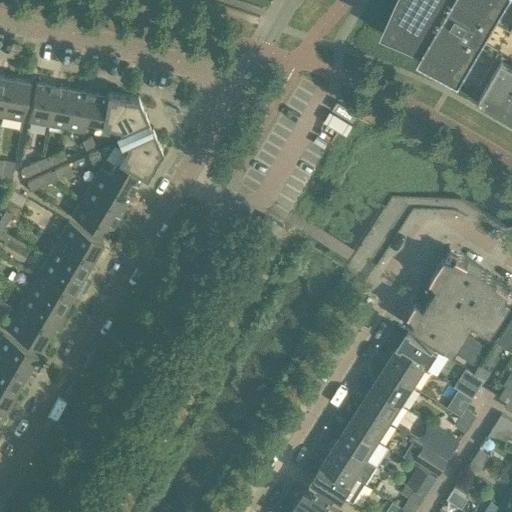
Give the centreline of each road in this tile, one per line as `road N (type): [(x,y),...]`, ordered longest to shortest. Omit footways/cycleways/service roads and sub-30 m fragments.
road 1 (residential): [(249,511),(427,233),(461,227),(511,259)]
road 2 (tertiary): [(54,511),(223,221),(226,208),(185,171)]
road 3 (residential): [(0,490),(185,171)]
road 4 (residential): [(185,171),(223,104),(208,74),(0,21)]
